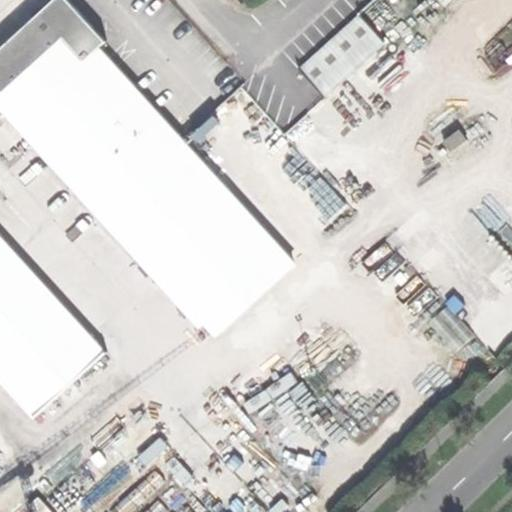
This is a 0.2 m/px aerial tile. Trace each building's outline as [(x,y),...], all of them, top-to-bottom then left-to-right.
[(71,0),(60,0),(0,55),(0,84),(33,120),(211,316),(270,262),(87,61),(109,41),(71,0)] [(361,17),(301,72),(324,98),(385,43),(361,17)] [(0,137),(6,145),(33,120),(0,84),(0,137)] [(106,354),(0,238),(0,311),(70,387),(106,354)] [(66,440),(41,463),(60,484),(86,460),(66,440)]
